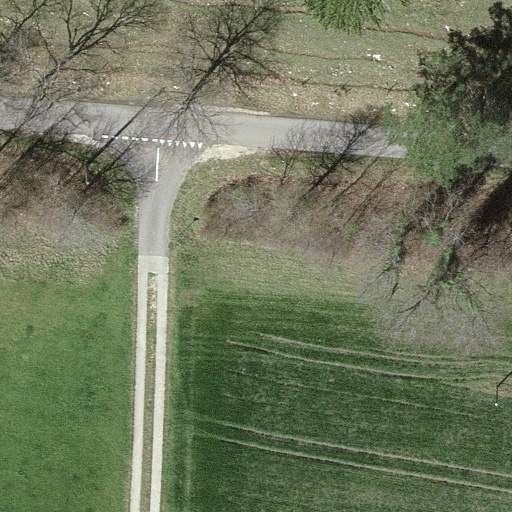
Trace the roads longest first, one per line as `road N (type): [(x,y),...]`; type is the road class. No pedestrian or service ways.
road 1 (unclassified): [(0,85),(511,130)]
road 2 (track): [(147,511),(151,98)]
